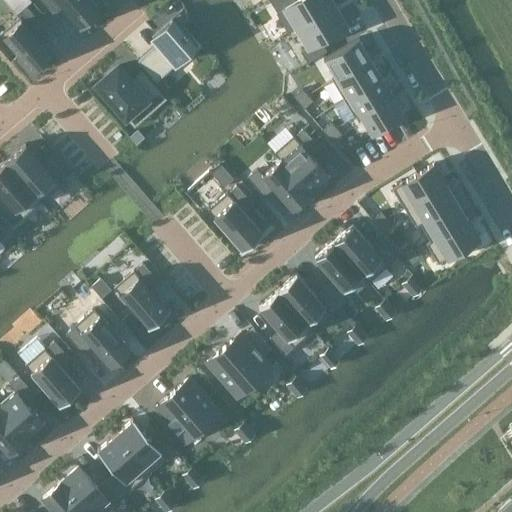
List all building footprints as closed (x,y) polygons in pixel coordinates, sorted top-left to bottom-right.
[(17,16),(0,30),(0,33),(30,69),(50,51),(32,31),(41,23),(25,4),(29,0),(28,0),(2,0),(15,13),(17,16)] [(39,0),(52,14),(61,6),(78,25),(77,26),(78,27),(99,8),(99,7),(98,8),(90,0),(39,0)] [(268,0),(276,11),(288,31),(296,26),(332,4),(329,0),(268,0)] [(332,4),(296,26),(308,45),(300,50),(306,61),(325,50),(319,39),(344,24),(332,4)] [(157,41),(136,59),(155,81),(191,49),(195,46),(192,42),(171,17),(151,34),(157,41)] [(358,36),(322,58),(323,59),(324,58),(335,75),(368,55),(357,38),(359,37),(358,36)] [(335,75),(331,78),(342,97),(380,75),(368,55),(335,75)] [(105,72),(97,80),(126,113),(145,95),(153,104),(165,94),(147,73),(136,83),(118,61),(116,63),(116,62),(105,72)] [(380,75),(342,97),(354,116),(358,114),(392,94),(380,75)] [(301,87),(292,95),(297,102),(306,94),(301,87)] [(306,94),(297,102),(303,108),(312,100),(306,94)] [(392,94),(358,114),(369,132),(403,112),(392,94)] [(330,120),(321,128),(326,135),(335,127),(330,120)] [(292,134),(272,151),(279,158),(308,191),(327,174),(309,154),(318,146),(302,127),(293,135),(292,134)] [(335,127),(326,135),(331,141),(341,133),(335,127)] [(23,144),(4,160),(39,200),(67,176),(50,156),(41,164),(24,145),(23,144)] [(256,167),(246,176),(262,195),(271,187),(289,207),(308,191),(279,158),(261,173),(256,167)] [(4,160),(0,163),(0,193),(3,197),(0,199),(0,212),(11,225),(39,200),(4,160)] [(433,162),(388,189),(401,208),(445,181),(433,162)] [(445,181),(401,208),(413,228),(417,225),(457,201),(445,181)] [(226,191),(206,208),(241,247),(240,248),(240,249),(262,230),(261,229),(260,230),(243,210),(252,202),(236,184),(226,192),(226,191)] [(457,201),(417,225),(428,242),(467,218),(457,201)] [(381,210),(371,218),(377,225),(386,217),(381,210)] [(386,217),(377,225),(382,231),(391,223),(386,217)] [(428,242),(424,244),(436,264),(479,237),(467,218),(428,242)] [(351,223),(332,239),(367,280),(395,255),(380,238),(371,246),(351,223)] [(332,239),(313,256),(333,279),(324,287),(339,304),(349,296),(343,289),(360,273),(367,281),(367,280),(332,239)] [(409,243),(400,252),(406,258),(415,250),(409,243)] [(415,250),(406,258),(411,264),(420,256),(415,250)] [(132,268),(112,286),(147,325),(146,326),(147,327),(168,308),(167,307),(166,308),(149,288),(158,280),(142,261),(133,269),(132,268)] [(295,272),(276,288),(311,329),(312,328),(306,321),(324,305),(330,313),(339,304),(324,287),(315,295),(295,272)] [(276,288),(257,305),(277,328),(268,336),(283,353),(311,329),(276,288)] [(74,325),(64,333),(81,352),(90,344),(108,364),(128,347),(93,307),(73,324),(74,325)] [(239,331),(205,360),(236,396),(270,366),(239,331)] [(36,337),(18,352),(26,361),(24,363),(58,403),(57,403),(58,404),(79,386),(79,384),(78,385),(60,366),(70,358),(53,339),(44,347),(43,346),(44,346),(36,337)] [(0,408),(24,437),(42,421),(25,402),(34,394),(18,375),(8,383),(13,390),(0,401),(0,408)] [(188,376),(154,405),(184,440),(218,411),(188,376)] [(0,445),(6,452),(24,437),(0,408),(0,445)] [(132,417),(114,433),(148,472),(175,448),(160,431),(151,439),(132,417)] [(511,426),(502,433),(511,449),(511,426)] [(114,433),(96,448),(115,470),(105,478),(121,495),(130,487),(148,472),(114,433)] [(77,464),(59,480),(87,511),(101,511),(121,495),(105,478),(96,486),(77,464)] [(87,511),(59,480),(41,496),(55,511),(87,511)] [(511,511),(511,497),(495,511),(511,511)]
